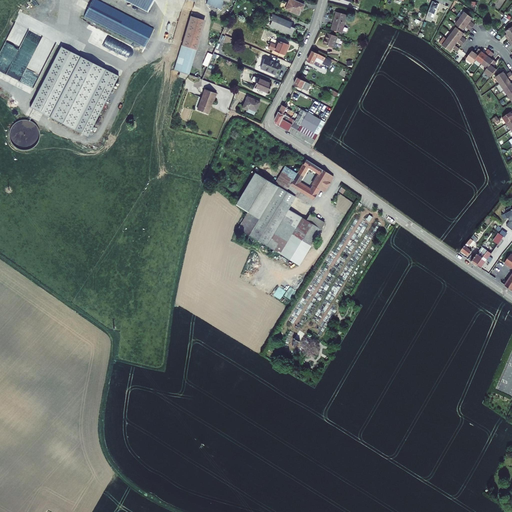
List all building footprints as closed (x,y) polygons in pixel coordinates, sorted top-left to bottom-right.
[(155,0),(133,0),(132,3),(150,12),(155,0)] [(208,0),(207,4),(219,9),(222,0),(224,1),(224,0),(225,0),(229,1),(229,0),(208,0)] [(305,6),(291,0),(290,0),(286,10),(298,16),(301,9),(303,10),(305,6)] [(442,3),(435,0),(434,0),(425,22),(431,25),(442,3)] [(154,32),(92,2),(84,19),(146,49),(154,32)] [(466,9),(461,15),(473,25),(476,22),(471,19),(474,15),(466,9)] [(346,13),(335,10),(332,20),(343,23),(346,13)] [(205,18),(191,14),(176,64),(175,71),(188,75),(205,18)] [(293,24),(272,15),(270,20),(272,21),(270,26),(292,36),(295,30),(291,29),(293,24)] [(473,25),(461,15),(456,22),(464,28),(467,24),(471,28),(473,25)] [(343,23),(332,20),(330,28),(341,31),(343,23)] [(464,40),(467,37),(462,34),(465,31),(457,24),(452,30),(464,40)] [(452,30),(447,36),(456,43),(458,40),(462,43),(464,40),(452,30)] [(327,32),(322,43),(332,47),(336,36),(327,32)] [(457,50),(460,46),(456,43),(447,36),(444,34),(439,40),(451,49),(453,46),(457,50)] [(289,47),(278,42),(273,52),(285,57),(289,47)] [(31,106),(89,134),(119,73),(61,44),(31,106)] [(473,48),(469,53),(466,56),(473,61),(476,57),(483,49),(479,46),(476,50),(473,48)] [(476,57),(481,62),(491,49),(489,47),(485,51),(483,49),(476,57)] [(491,49),(481,62),(487,67),(494,58),(491,56),(495,52),(491,49)] [(313,51),(307,61),(313,64),(315,62),(316,58),(324,62),(326,58),(313,51)] [(203,64),(207,66),(212,55),(208,53),(203,64)] [(278,64),(264,58),(259,68),(274,75),(278,64)] [(316,58),(315,62),(322,65),(323,64),(330,68),(334,62),(326,58),(324,62),(316,58)] [(490,76),(497,67),(494,65),(497,61),(494,58),(487,67),(484,71),(490,76)] [(495,75),(500,82),(511,73),(511,71),(511,70),(506,73),(504,69),(495,75)] [(511,73),(500,82),(504,88),(511,82),(511,80),(511,79),(511,78),(511,73)] [(310,83),(298,77),(294,84),(301,88),(302,87),(305,89),(307,85),(309,86),(310,83)] [(269,84),(256,78),(252,87),(265,93),(269,84)] [(217,94),(206,89),(196,112),(206,116),(212,102),(214,102),(217,94)] [(322,99),(334,106),(338,98),(326,91),(322,99)] [(248,110),(256,113),(260,104),(247,98),(242,110),(247,112),(248,110)] [(291,104),(288,108),(300,114),(302,111),(298,109),(299,108),(291,104)] [(276,126),(278,127),(285,115),(284,115),(288,108),(282,105),(274,121),(274,123),(276,126)] [(321,109),(317,116),(325,120),(329,114),(321,109)] [(306,118),(296,137),(312,146),(325,123),(302,111),(300,114),(306,118)] [(506,122),(511,118),(511,113),(511,114),(509,111),(501,116),(506,122)] [(285,115),(278,127),(296,137),(306,118),(300,114),(296,121),(285,115)] [(333,177),(315,165),(315,166),(304,159),(295,173),(282,196),(293,202),(296,198),(308,205),(311,200),(314,201),(319,192),(323,195),(333,177)] [(270,217),(282,196),(295,173),(284,166),(273,184),(279,187),(263,213),(270,217)] [(249,213),(259,219),(263,213),(279,187),(273,184),(256,173),(237,205),(249,213)] [(282,196),(270,217),(275,219),(264,245),(267,246),(299,266),(311,246),(325,224),(310,215),(306,222),(288,211),(293,202),(282,196)] [(249,236),(259,219),(249,213),(238,229),(249,236)] [(270,217),(263,213),(259,219),(249,236),(264,245),(275,219),(270,217)] [(487,251),(482,247),(480,249),(489,255),(503,236),(498,233),(493,239),(495,240),(487,251)] [(476,238),(473,235),(462,250),(469,255),(472,250),(469,247),(476,238)] [(476,256),(472,262),(481,268),(489,255),(480,249),(476,256)] [(278,286),(273,295),(281,299),(285,290),(278,286)] [(284,296),(290,300),(296,291),(290,287),(284,296)]
